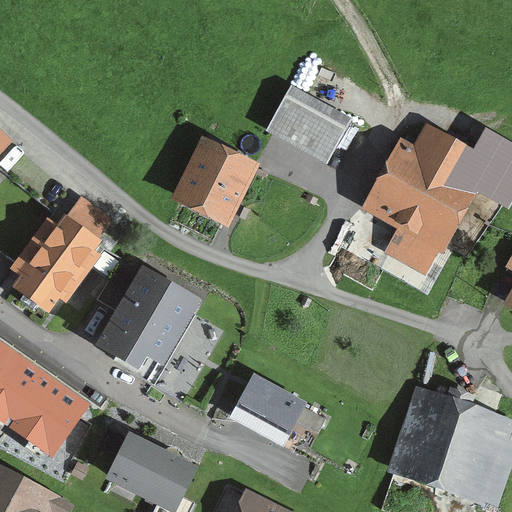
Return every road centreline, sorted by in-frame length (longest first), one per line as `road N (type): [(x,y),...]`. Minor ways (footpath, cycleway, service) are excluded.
road 1 (residential): [(296,283),(395,106)]
road 2 (track): [(395,106),(374,43),(342,0)]
